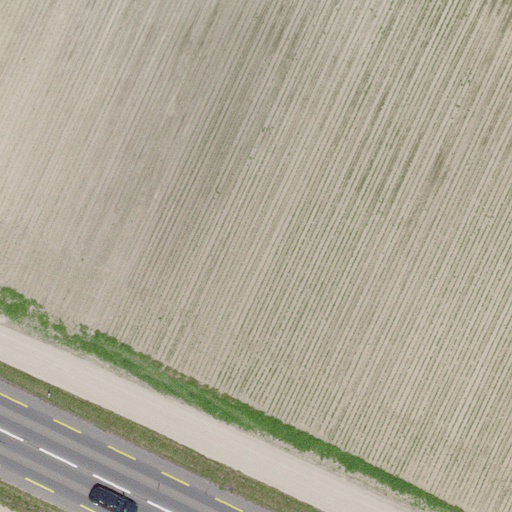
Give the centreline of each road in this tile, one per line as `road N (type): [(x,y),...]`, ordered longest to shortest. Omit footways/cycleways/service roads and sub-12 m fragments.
road 1 (track): [(375,511),(0,341)]
road 2 (primary): [(0,427),(173,511)]
